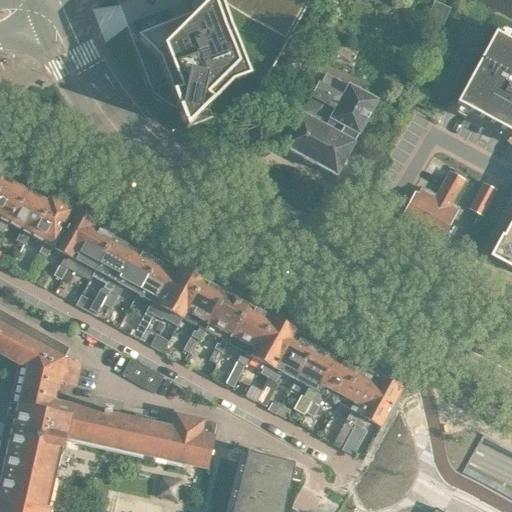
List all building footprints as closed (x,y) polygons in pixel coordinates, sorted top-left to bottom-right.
[(116,0),(152,92),(178,110),(184,126),(183,126),(185,130),(189,127),(213,117),(209,107),(234,82),(250,76),(221,1),(285,38),(306,0),(116,0)] [(436,3),(431,13),(434,19),(442,23),(449,9),(436,3)] [(511,42),(495,33),(456,104),(482,118),(486,112),(504,121),(500,128),(511,134),(511,42)] [(300,114),(282,147),(304,159),(303,161),(311,165),(312,163),(336,176),(355,140),(354,140),(356,137),(357,138),(377,101),(349,85),(348,86),(326,75),(320,84),(318,82),(300,114)] [(421,188),(407,216),(441,235),(456,207),(451,204),(466,176),(456,170),(453,176),(449,173),(441,188),(436,197),(434,195),(421,188)] [(27,185),(5,173),(0,182),(0,218),(2,220),(0,224),(0,231),(2,232),(7,223),(27,185)] [(50,197),(27,185),(7,223),(25,232),(22,238),(19,236),(17,241),(24,245),(30,235),(50,197)] [(483,186),(471,208),(483,214),(495,192),(483,186)] [(72,209),(50,197),(30,235),(44,243),(31,267),(39,271),(52,247),(72,209)] [(95,222),(72,209),(52,247),(69,256),(66,262),(63,260),(60,265),(54,275),(62,280),(92,227),(95,222)] [(511,219),(503,237),(511,241),(511,219)] [(99,230),(92,227),(62,280),(70,284),(75,273),(90,280),(92,276),(115,233),(106,228),(99,230)] [(125,239),(115,233),(92,276),(105,284),(103,288),(100,290),(89,310),(97,314),(104,302),(134,250),(127,246),(125,239)] [(500,237),(489,257),(511,269),(511,241),(503,237),(502,238),(500,237)] [(141,254),(134,250),(104,302),(112,307),(118,295),(119,296),(124,286),(137,294),(158,257),(149,252),(141,254)] [(167,262),(158,257),(137,294),(152,301),(137,329),(144,332),(153,315),(176,273),(170,269),(167,262)] [(203,281),(179,268),(176,273),(153,315),(161,320),(162,318),(177,326),(182,318),(203,281)] [(225,293),(203,281),(182,318),(200,328),(197,333),(194,331),(183,350),(191,354),(204,330),(225,293)] [(248,306),(225,293),(204,330),(222,340),(219,345),(217,344),(214,349),(215,349),(209,360),(216,364),(227,343),(248,306)] [(271,318),(248,306),(227,343),(246,353),(243,358),(240,357),(237,361),(226,384),(233,387),(250,355),(271,318)] [(0,353),(18,363),(14,386),(2,439),(0,448),(0,511),(46,511),(64,436),(206,468),(215,424),(176,415),(173,428),(160,426),(161,420),(135,415),(134,420),(108,415),(109,411),(109,410),(104,409),(102,413),(69,406),(54,403),(59,382),(74,386),(79,365),(64,362),(65,357),(68,349),(41,333),(0,311),(0,353)] [(271,318),(250,355),(264,363),(261,368),(263,370),(261,374),(269,378),(292,336),(295,331),(271,318)] [(157,335),(150,347),(158,351),(162,353),(169,341),(157,335)] [(299,339),(292,336),(269,378),(262,391),(256,402),(265,407),(278,383),(276,382),(278,377),(279,378),(282,372),(295,380),(316,342),(306,337),(299,339)] [(325,348),(316,342),(295,380),(309,387),(304,397),(301,395),(293,409),(304,415),(305,413),(335,359),(327,355),(325,348)] [(131,359),(122,375),(154,394),(164,377),(131,359)] [(342,363),(335,359),(305,413),(313,417),(319,405),(321,400),(319,399),(321,394),(338,403),(358,366),(349,360),(342,363)] [(368,371),(358,366),(338,403),(352,410),(333,445),(340,449),(341,446),(353,424),(377,382),(370,378),(368,371)] [(402,389),(379,377),(377,382),(353,424),(361,429),(364,424),(361,422),(364,417),(381,426),(402,389)] [(251,386),(246,397),(256,402),(262,391),(251,386)] [(286,409),(282,406),(277,414),(285,418),(287,414),(286,409)] [(349,436),(343,445),(353,451),(358,441),(349,436)] [(271,511),(273,507),(272,505),(273,500),(274,500),(279,481),(278,479),(279,474),(282,474),(285,461),(247,452),(247,454),(250,455),(248,464),(244,463),(240,480),(243,481),(241,489),(238,489),(234,505),(237,506),(235,511),(271,511)]
